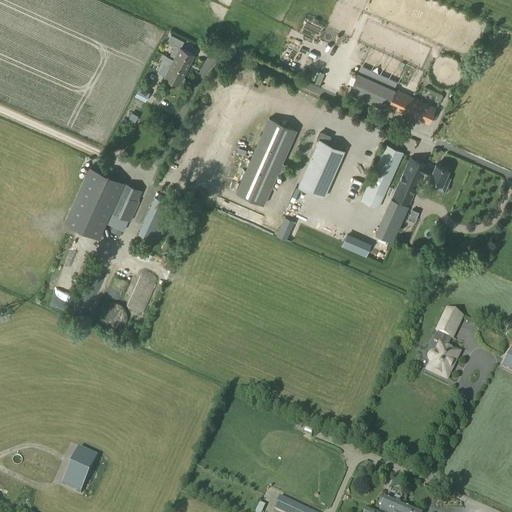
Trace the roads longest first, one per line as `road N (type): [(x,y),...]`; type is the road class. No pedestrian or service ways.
road 1 (residential): [(511,175),(218,46),(160,161),(139,170)]
road 2 (track): [(139,170),(0,109)]
